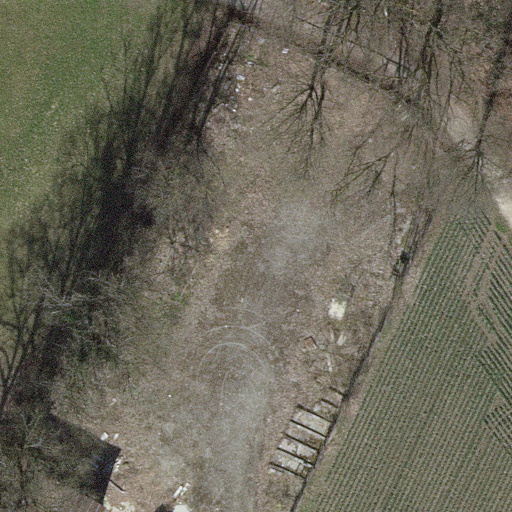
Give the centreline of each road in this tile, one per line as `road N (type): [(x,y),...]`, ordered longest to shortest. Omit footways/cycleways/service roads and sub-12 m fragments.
road 1 (track): [(252,0),(366,50),(419,84),(461,127),(511,201)]
road 2 (track): [(243,511),(255,347),(302,230)]
